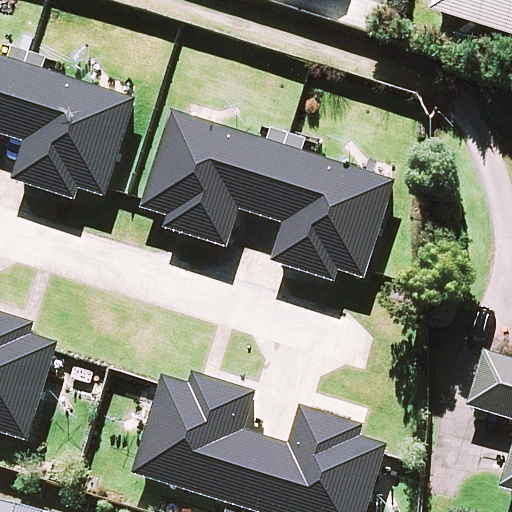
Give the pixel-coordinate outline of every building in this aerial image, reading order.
[(511,0),(440,0),(436,14),(511,38),(511,0)] [(140,101),(0,60),(0,135),(30,144),(18,186),(108,212),(140,101)] [(177,219),(172,235),(194,242),(232,254),(245,212),(292,226),(279,267),(335,284),(339,270),(370,280),(399,187),(312,160),(317,143),(266,127),(261,144),(181,119),(151,211),(177,219)] [(0,434),(33,445),(67,338),(0,317),(0,434)] [(511,362),(490,356),(473,411),(511,422),(511,478),(508,492),(511,493),(511,362)] [(272,416),(255,411),(259,400),(173,373),(141,477),(216,501),(212,511),(372,511),(391,452),(363,443),(367,431),(308,413),(296,451),(265,441),(272,416)]
